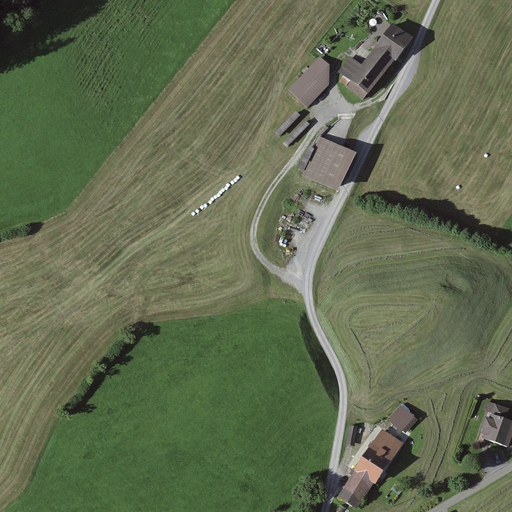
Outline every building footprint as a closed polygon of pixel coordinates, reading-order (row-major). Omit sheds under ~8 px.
[(361,67),(350,59),(340,72),(352,82),(348,87),(365,101),(412,41),(392,26),(361,67)] [(328,65),(320,59),(289,92),(307,111),(329,89),(328,65)] [(355,155),(320,139),(303,175),(338,191),(355,155)] [(511,410),(488,403),(485,412),(497,416),(494,424),(485,421),(481,433),(490,436),(488,441),(509,448),(511,437),(511,422),(507,421),(511,410)] [(417,422),(400,408),(390,420),(407,435),(417,422)] [(356,473),(338,499),(356,511),(373,487),(375,488),(403,446),(381,431),(354,471),(356,473)]
